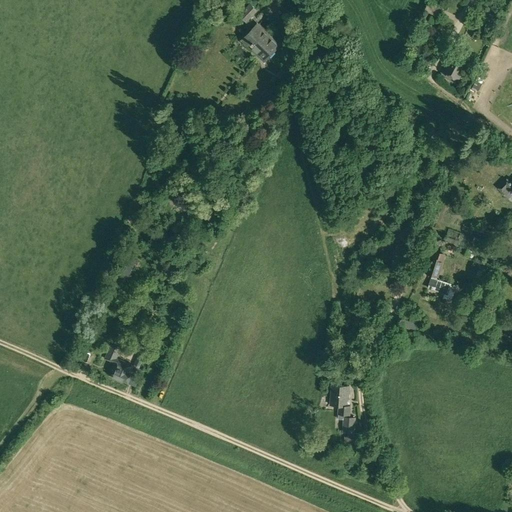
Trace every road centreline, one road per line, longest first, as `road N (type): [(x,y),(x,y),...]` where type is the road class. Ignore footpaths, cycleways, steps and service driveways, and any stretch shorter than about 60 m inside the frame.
road 1 (track): [(436,64),(435,81),(469,115),(360,384),(371,446),(406,511)]
road 2 (track): [(406,511),(0,339)]
